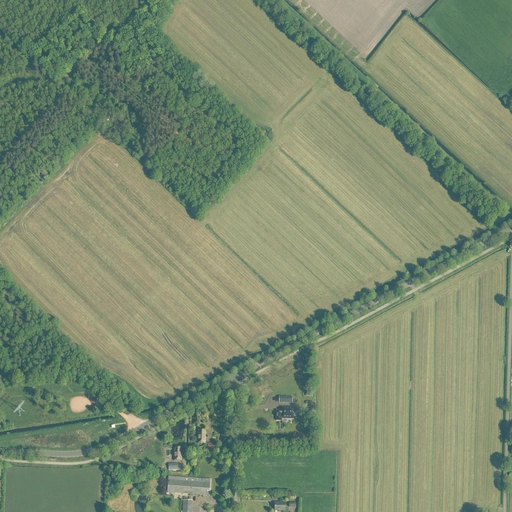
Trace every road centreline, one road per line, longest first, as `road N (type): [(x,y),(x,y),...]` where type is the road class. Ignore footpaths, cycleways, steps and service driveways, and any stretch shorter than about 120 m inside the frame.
road 1 (tertiary): [(232,378),(511,229)]
road 2 (tertiary): [(0,451),(97,449),(232,378)]
road 3 (track): [(511,269),(504,511)]
road 4 (track): [(0,87),(61,76),(152,0)]
road 5 (track): [(142,427),(82,384),(6,391)]
road 6 (unclassified): [(235,511),(232,378)]
